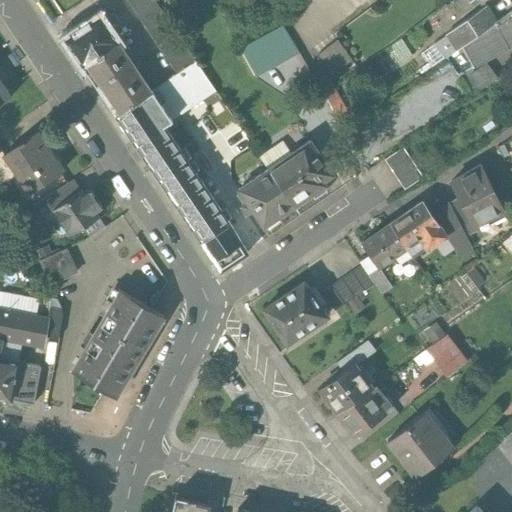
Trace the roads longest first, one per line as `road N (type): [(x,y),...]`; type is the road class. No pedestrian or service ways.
road 1 (secondary): [(9,0),(207,297)]
road 2 (residential): [(321,476),(207,297)]
road 3 (residential): [(207,297),(373,192)]
road 4 (residential): [(140,454),(291,484),(321,476)]
road 5 (secondary): [(207,297),(140,454)]
road 6 (residential): [(0,431),(140,454)]
